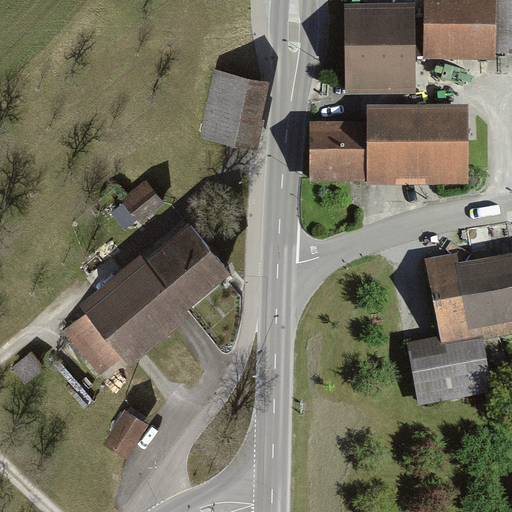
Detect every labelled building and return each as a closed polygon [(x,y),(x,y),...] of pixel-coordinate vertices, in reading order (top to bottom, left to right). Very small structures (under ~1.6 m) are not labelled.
[(495,0),(423,0),(424,63),(495,63),(495,0)] [(362,18),(350,18),(351,84),(411,83),(411,18),(396,18),(362,18)] [(212,134),(221,136),(236,139),(252,142),(265,83),(233,76),(217,73),(204,132),(212,134)] [(370,126),(314,126),(314,174),(371,174),(371,181),(471,182),(471,110),(371,110),(370,126)] [(143,180),(117,200),(121,206),(112,213),(123,227),(132,220),(137,226),(163,206),(143,180)] [(84,318),(66,333),(107,382),(232,279),(188,225),(148,258),(144,253),(76,309),(84,318)] [(440,342),(406,349),(420,417),(495,402),(482,341),(511,335),(511,255),(458,267),(456,256),(424,263),(440,342)] [(33,350),(11,368),(25,384),(47,366),(33,350)] [(124,409),(103,442),(129,458),(149,425),(124,409)]
